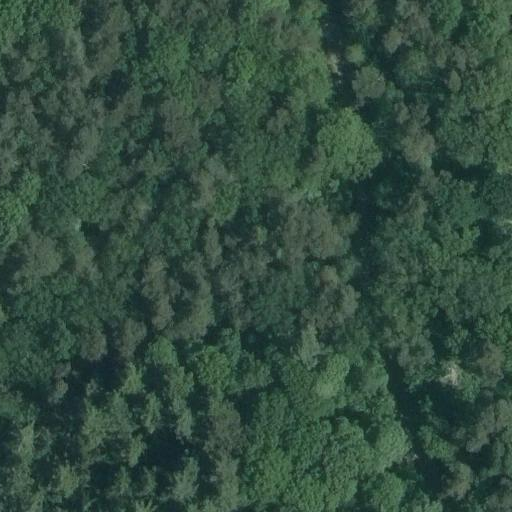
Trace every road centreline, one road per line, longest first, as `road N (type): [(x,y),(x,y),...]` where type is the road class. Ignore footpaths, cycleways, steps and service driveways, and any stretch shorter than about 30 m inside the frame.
road 1 (unclassified): [(443,511),(383,326),(353,115),(321,0)]
road 2 (track): [(383,326),(511,278)]
